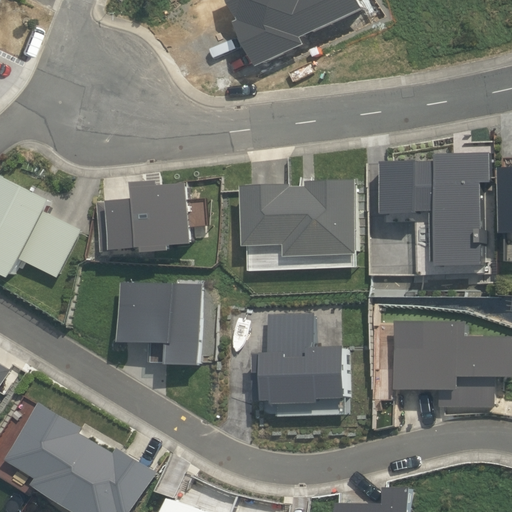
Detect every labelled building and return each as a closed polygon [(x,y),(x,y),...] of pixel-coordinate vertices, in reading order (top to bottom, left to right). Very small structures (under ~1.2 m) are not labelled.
[(437,262),(442,262),(443,275),(488,275),(484,183),(494,183),(493,153),(438,155),(439,161),(386,163),(388,215),(422,214),(422,212),(436,212),(437,262)] [(511,165),(503,166),(507,241),(511,240),(511,165)] [(0,174),(0,271),(15,279),(26,259),(62,278),(85,232),(49,214),(55,202),(0,174)] [(360,255),(363,255),(359,180),(310,182),(311,187),(296,188),(296,185),(245,187),(248,248),(253,247),(254,272),(361,268),(360,255)] [(176,246),(198,244),(193,184),(165,187),(164,181),(138,183),(140,199),(101,203),(105,253),(149,248),(149,254),(176,252),(176,246)] [(209,373),(210,282),(123,281),(123,288),(120,288),(119,345),(125,346),(125,350),(172,351),(171,373),(209,373)] [(325,400),(352,399),(351,347),(319,347),(318,314),(273,315),(274,354),(259,354),(260,370),(256,370),(256,379),(255,379),(257,402),(276,401),(276,405),(325,404),(325,400)] [(428,323),(427,344),(400,343),(399,390),(463,390),(463,377),(511,377),(511,337),(470,338),(470,323),(428,323)] [(0,393),(14,371),(0,362),(0,393)] [(36,485),(81,511),(139,511),(162,472),(120,448),(117,454),(83,433),(86,428),(42,403),(9,460),(40,479),(36,485)] [(340,503),(339,511),(414,511),(415,487),(389,486),(388,504),(340,503)]
